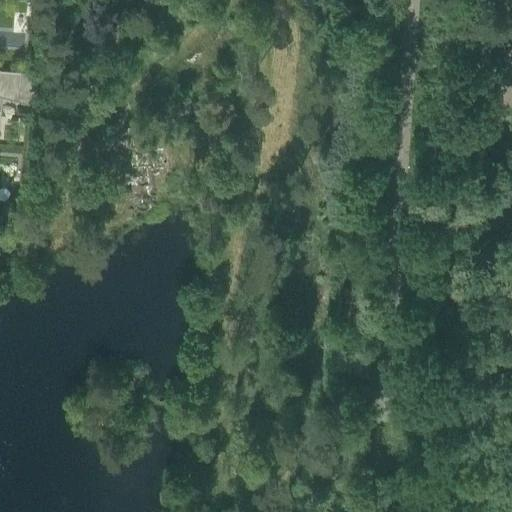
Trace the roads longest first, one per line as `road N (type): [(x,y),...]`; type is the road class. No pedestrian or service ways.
road 1 (residential): [(482,511),(500,235)]
road 2 (residential): [(500,235),(511,55)]
